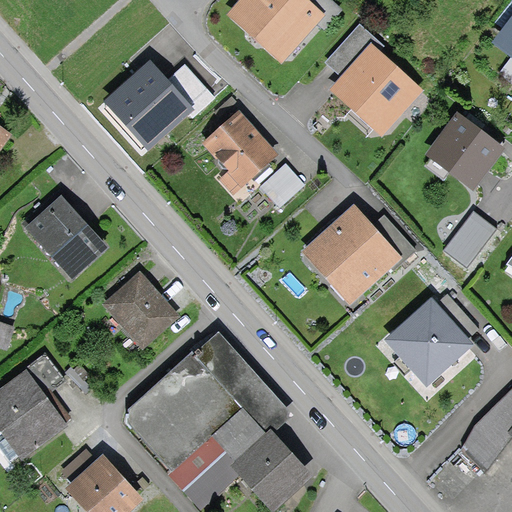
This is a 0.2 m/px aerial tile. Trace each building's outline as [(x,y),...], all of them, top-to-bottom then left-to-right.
[(281,52),(312,16),(323,26),(338,11),(325,0),(252,0),(240,14),(281,52)] [(511,27),(502,41),(511,49),(511,27)] [(382,125),(413,91),(372,55),(379,48),(359,30),(330,61),(350,79),(342,88),(382,125)] [(231,169),(242,182),(272,155),(238,117),(208,144),(219,157),(219,164),(224,169),(231,169)] [(458,119),(433,153),(473,183),(499,150),(458,119)] [(285,164),(261,186),(280,208),(304,186),(285,164)] [(24,222),(68,271),(99,243),(55,194),(24,222)] [(349,279),(357,288),(391,258),(353,216),(314,251),(343,284),(349,279)] [(139,277),(108,305),(143,344),(174,316),(139,277)] [(427,379),(466,344),(431,305),(392,340),(427,379)] [(0,325),(0,345),(7,348),(13,330),(0,325)] [(304,477),(268,437),(267,438),(240,408),(192,352),(128,409),(128,422),(200,502),(240,466),(274,503),(304,477)] [(25,377),(0,395),(0,418),(11,434),(0,441),(0,449),(9,462),(68,418),(48,390),(64,379),(44,353),(21,371),(25,377)] [(511,438),(511,388),(473,427),(461,450),(486,473),(511,438)] [(75,489),(95,511),(118,511),(134,499),(102,464),(75,489)]
